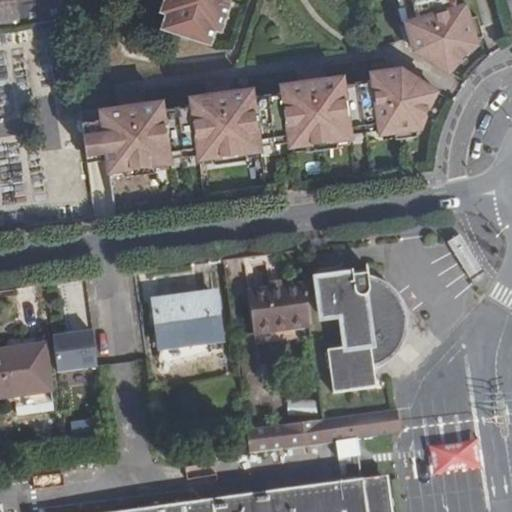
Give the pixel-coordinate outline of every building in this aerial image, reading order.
[(0,0),(0,29),(19,27),(16,5),(46,0),(0,0)] [(162,0),(159,10),(166,12),(160,27),(209,43),(214,28),(219,30),(229,0),(162,0)] [(397,0),(402,15),(411,13),(407,0),(397,0)] [(407,0),(411,13),(402,15),(399,16),(400,20),(408,47),(447,72),(458,59),(479,40),(476,25),(473,16),(465,17),(462,4),(453,7),(451,0),(407,0)] [(399,42),(408,47),(400,20),(393,22),(399,42)] [(368,64),(369,73),(398,69),(385,61),(368,64)] [(108,153),(109,164),(110,171),(126,170),(126,178),(158,173),(158,166),(170,164),(170,161),(169,152),(199,148),(199,156),(200,159),(216,156),(217,165),(247,160),(246,152),(259,151),(259,147),(259,139),(286,136),(287,144),(287,147),(293,147),(304,145),(305,152),(336,149),(335,140),(350,138),(349,135),(349,126),(377,122),(378,131),(378,134),(393,131),(395,139),(404,138),(416,135),(423,110),(434,92),(398,69),(369,73),(366,73),(367,82),(340,85),(339,77),(320,81),(318,66),(295,69),(296,85),(279,86),(280,93),(260,96),(251,97),(250,90),(233,92),(231,78),(206,81),(206,96),(191,98),(191,105),(162,110),(162,102),(143,105),(142,90),(118,93),(120,108),(102,111),(102,121),(83,124),(88,156),(108,153)] [(367,132),(378,131),(377,122),(349,126),(349,135),(367,132)] [(259,139),(259,147),(275,145),(287,144),(286,136),(259,139)] [(169,152),(170,161),(185,158),(199,156),(199,148),(169,152)] [(88,156),(89,166),(109,164),(108,153),(88,156)] [(316,282),(348,277),(347,271),(315,276),(316,282)] [(375,390),(373,372),(376,371),(380,370),(385,367),(389,364),(390,363),(395,359),(401,353),(404,345),(407,338),(408,332),(408,322),(408,317),(407,311),(406,308),(405,306),(402,303),(402,301),(397,294),(393,290),(389,286),(383,282),(379,281),(375,280),(367,278),(367,273),(348,277),(316,282),(321,319),(340,317),(344,350),(325,352),(330,396),(375,390)] [(316,320),(321,319),(316,282),(311,282),(316,320)] [(308,327),(302,284),(248,292),(254,335),(308,327)] [(153,302),(159,349),(197,344),(198,357),(224,350),(216,294),(153,302)] [(58,374),(97,368),(92,333),(53,338),(58,374)] [(197,344),(159,349),(160,367),(198,357),(197,344)] [(45,346),(0,351),(0,399),(52,391),(45,346)] [(286,399),(286,414),(317,415),(317,399),(286,399)] [(399,433),(396,411),(321,422),(324,444),(355,439),(363,438),(391,434),(399,433)] [(324,444),(321,422),(285,426),(244,433),(248,456),(288,449),(324,444)] [(429,453),(433,476),(440,475),(456,473),(472,470),(482,469),(477,440),(468,441),(452,444),(436,446),(428,447),(429,453)] [(389,511),(386,482),(361,485),(156,511),(389,511)]
